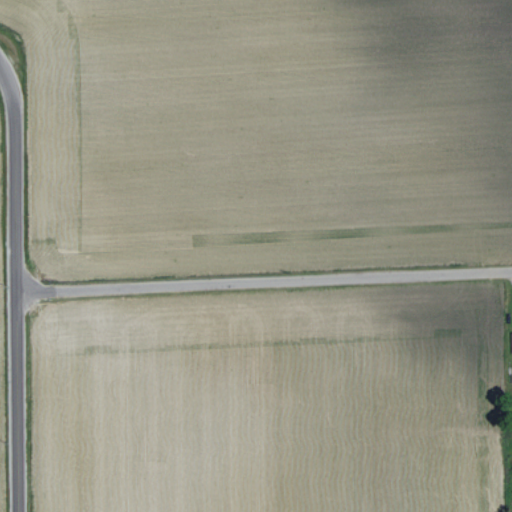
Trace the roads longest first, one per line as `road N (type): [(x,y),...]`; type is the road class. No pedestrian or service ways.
road 1 (residential): [(17,286),(511,270)]
road 2 (residential): [(19,511),(9,79),(0,67)]
